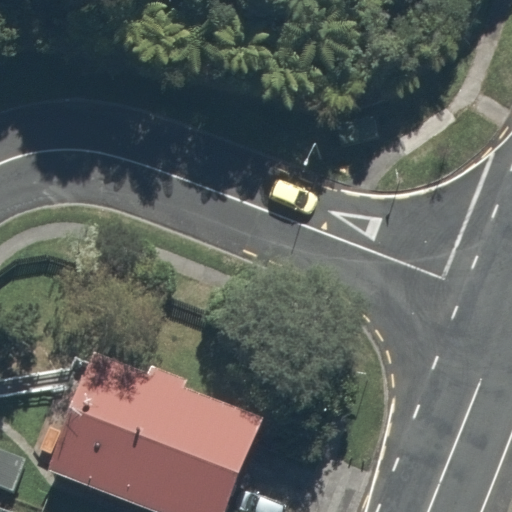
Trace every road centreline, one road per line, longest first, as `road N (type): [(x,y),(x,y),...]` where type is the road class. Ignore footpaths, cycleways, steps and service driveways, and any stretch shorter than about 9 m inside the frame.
road 1 (residential): [(510,301),(107,152),(63,146),(0,162)]
road 2 (residential): [(510,301),(427,511)]
